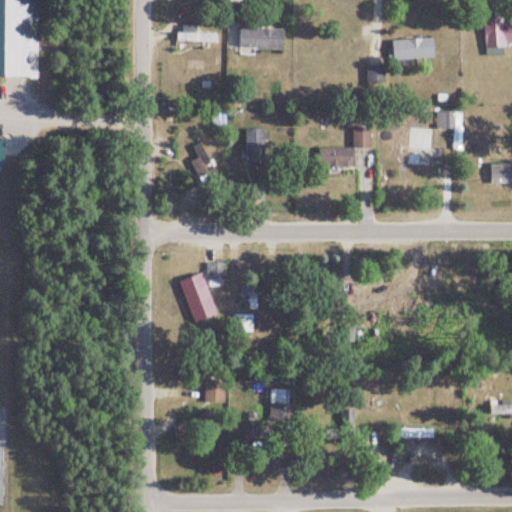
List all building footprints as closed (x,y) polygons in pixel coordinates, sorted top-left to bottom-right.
[(0,0),(0,79),(34,79),(33,0),(0,0)] [(502,56),(502,48),(511,48),(511,21),(484,21),(484,56),(502,56)] [(281,29),(237,28),(237,50),(281,51),(281,29)] [(214,34),(173,34),(173,42),(214,42),(214,34)] [(431,59),(431,39),(389,39),(389,59),(431,59)] [(381,83),(381,67),(366,67),(366,83),(381,83)] [(367,128),(349,128),(350,149),(316,149),(316,171),(351,170),(350,149),(367,149),(367,128)] [(261,130),(241,130),(241,166),(261,166),(261,130)] [(199,185),(213,178),(196,145),(190,148),(195,159),(188,163),(199,185)] [(511,167),(487,167),(487,185),(511,185),(511,167)] [(252,307),(253,297),(244,296),(243,306),(252,307)] [(247,316),(230,316),(230,331),(247,331),(247,316)] [(202,404),(221,404),(221,380),(202,380),(202,404)] [(266,390),(266,407),(284,407),(284,390),(266,390)] [(489,416),(511,415),(511,405),(489,405),(489,416)]
